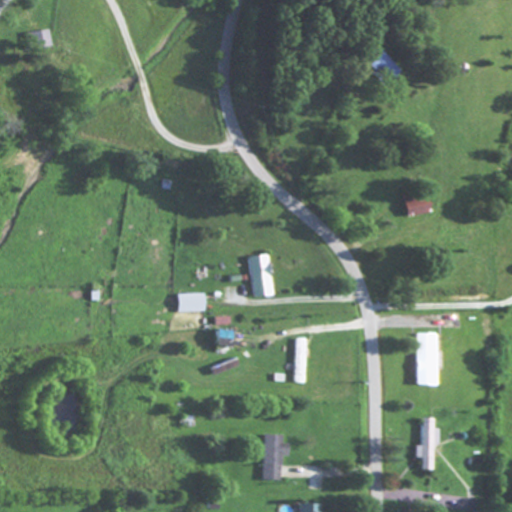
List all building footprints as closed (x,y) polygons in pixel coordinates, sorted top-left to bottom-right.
[(398,73),(371,44),(356,58),(383,87),(398,73)] [(396,202),(401,220),(425,214),(421,196),(396,202)] [(249,299),(267,298),(263,257),(245,259),(249,299)] [(200,296),(172,297),(172,315),(201,315),(200,296)] [(226,349),(226,333),(205,333),(205,350),(226,349)] [(429,389),(430,337),(410,336),(409,388),(429,389)] [(299,341),(289,341),(288,385),(298,385),(299,341)] [(415,449),(409,449),(409,461),(414,461),(414,473),(427,473),(427,447),(433,447),(433,431),(426,431),(426,421),(415,421),(415,449)] [(276,438),(257,437),(256,482),(275,483),(275,459),(281,459),(282,446),(276,446),(276,438)]
